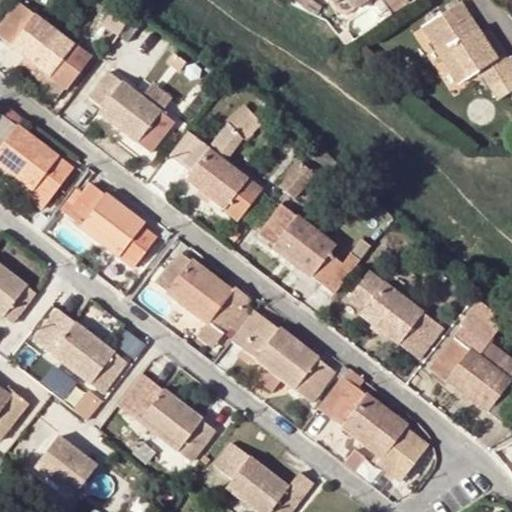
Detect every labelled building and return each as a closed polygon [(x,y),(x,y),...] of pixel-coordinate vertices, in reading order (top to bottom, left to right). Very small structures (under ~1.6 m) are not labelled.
[(319,6),(307,0),(293,0),(290,7),(312,19),(319,6)] [(335,0),(336,0),(343,11),(359,0),(324,0),(327,5),(335,0)] [(369,0),(380,16),(396,5),(392,0),(369,0)] [(460,3),(422,27),(459,82),(477,70),(495,58),(479,34),(460,3)] [(0,24),(0,39),(8,46),(19,54),(59,85),(83,54),(16,4),(0,24)] [(477,70),(481,75),(507,58),(488,28),(479,34),(495,58),(477,70)] [(337,36),(330,42),(337,51),(344,46),(337,36)] [(49,99),(59,85),(19,54),(8,68),(49,99)] [(511,56),(511,55),(507,58),(481,75),(497,99),(511,88),(511,56)] [(148,152),(172,122),(95,63),(76,89),(100,108),(96,112),(148,152)] [(207,149),(224,162),(240,140),(257,124),(243,108),(229,121),(207,149)] [(68,170),(0,116),(0,165),(29,187),(24,196),(39,208),(68,170)] [(240,187),(246,179),(224,162),(207,149),(184,132),(168,154),(190,171),(183,179),(238,221),(255,198),(240,187)] [(56,152),(74,166),(77,163),(58,149),(56,152)] [(293,199),(310,177),(294,165),(277,187),(293,199)] [(141,225),(91,186),(67,218),(127,264),(150,235),(140,227),(141,225)] [(332,244),(277,202),(254,234),(333,293),(356,259),(348,254),(341,263),(326,253),(332,244)] [(38,231),(47,220),(39,213),(30,225),(38,231)] [(163,270),(158,267),(148,280),(222,337),(226,331),(244,308),(250,300),(232,287),(229,292),(179,255),(175,262),(171,259),(163,270)] [(0,316),(11,325),(35,294),(0,267),(0,316)] [(418,358),(441,328),(370,274),(353,296),(365,305),(359,313),(418,358)] [(457,326),(459,328),(429,368),(510,430),(511,426),(511,383),(510,382),(480,359),(491,344),(496,338),(486,330),(473,320),(483,307),(475,301),(457,326)] [(496,317),(483,307),(473,320),(486,330),(492,322),(496,317)] [(233,336),(251,313),(244,308),(226,331),(233,336)] [(125,363),(56,310),(32,342),(102,394),(125,363)] [(277,330),(276,332),(251,313),(233,336),(229,342),(309,404),(333,373),(277,330)] [(502,330),(492,322),(486,330),(496,338),(502,330)] [(480,359),(510,382),(511,378),(511,359),(491,344),(480,359)] [(335,378),(340,381),(348,371),(342,367),(335,378)] [(363,383),(348,371),(340,381),(317,411),(376,456),(369,465),(400,486),(428,450),(412,438),(414,435),(357,392),(363,383)] [(140,374),(116,406),(190,462),(214,431),(140,374)] [(0,393),(0,436),(25,404),(11,393),(6,398),(0,393)] [(43,432),(33,425),(20,442),(29,449),(27,453),(37,460),(33,468),(91,511),(101,511),(131,473),(105,454),(95,467),(45,429),(43,432)] [(287,487),(229,443),(212,467),(229,480),(224,489),(254,511),(267,511),(269,510),(271,511),(289,511),(311,485),(297,474),(287,487)] [(363,461),(354,453),(343,466),(353,474),(363,461)]
